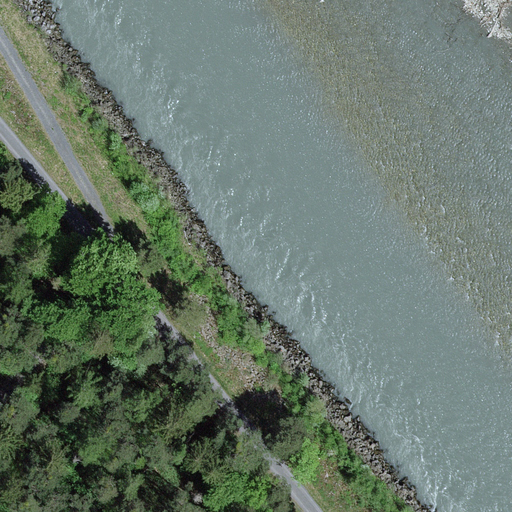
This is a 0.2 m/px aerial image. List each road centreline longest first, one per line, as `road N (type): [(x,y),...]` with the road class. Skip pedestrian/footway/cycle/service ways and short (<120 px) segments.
road 1 (track): [(0,131),(311,511)]
road 2 (track): [(0,35),(78,165),(155,322)]
road 3 (track): [(0,407),(119,277)]
